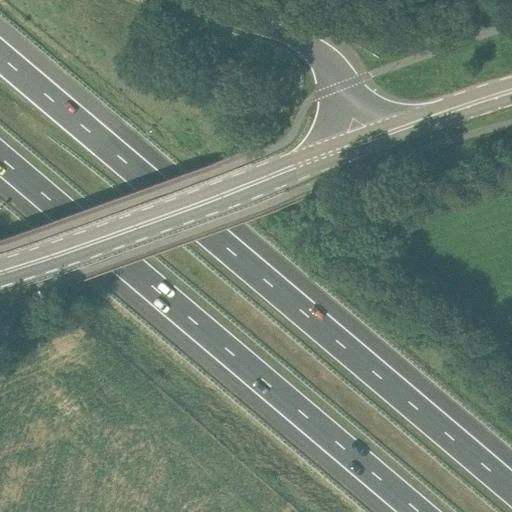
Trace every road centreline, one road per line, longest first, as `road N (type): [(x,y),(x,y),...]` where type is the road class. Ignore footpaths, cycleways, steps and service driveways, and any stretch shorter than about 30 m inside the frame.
road 1 (motorway): [(511,485),(0,56)]
road 2 (motorway): [(0,160),(414,511)]
road 3 (secondary): [(4,273),(361,143)]
road 4 (motorway): [(361,143),(337,89),(300,43),(159,0)]
road 5 (secondary): [(361,143),(511,91)]
